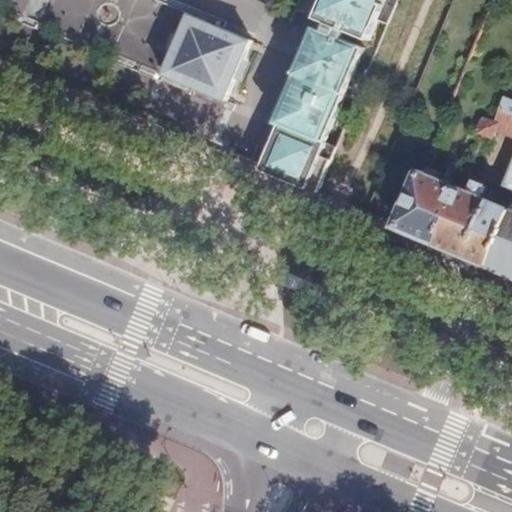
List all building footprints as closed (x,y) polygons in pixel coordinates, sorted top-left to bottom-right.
[(266,169),(312,189),(361,75),(369,41),(385,0),(316,0),(311,14),(304,11),(292,40),(301,43),(268,121),(272,123),(267,135),(278,139),(266,169)] [(254,40),(192,14),(166,73),(228,100),(254,40)] [(511,110),(506,124),(497,120),(492,131),(505,136),(509,126),(511,127),(511,174),(508,184),(511,186),(511,110)] [(399,225),(492,264),(511,216),(511,207),(487,196),(491,184),(480,180),(475,191),(444,178),(446,172),(432,167),(427,165),(424,174),(399,225)] [(511,216),(492,264),(511,272),(511,216)]
